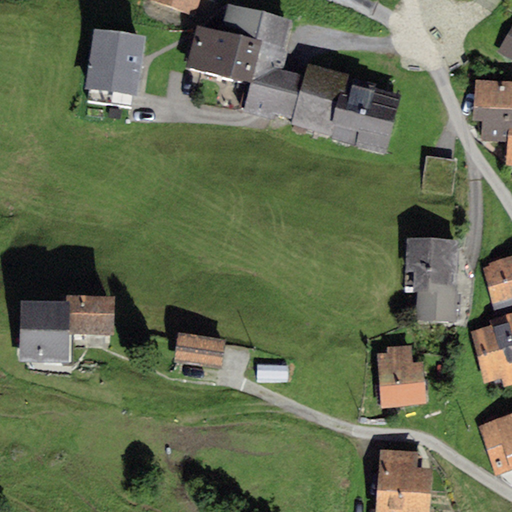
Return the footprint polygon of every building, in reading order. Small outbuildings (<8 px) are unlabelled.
[(151,0),(191,15),(196,0),(151,0)] [(290,19),(226,3),(220,30),(196,24),(184,68),(248,84),(241,112),(273,120),(274,115),(292,120),(304,74),(283,69),(288,50),(282,49),(290,19)] [(511,26),(498,52),(511,59),(511,26)] [(146,36),(93,29),(85,87),(90,88),(87,103),(130,109),(132,95),(137,96),(146,36)] [(377,81),(307,63),(304,74),(292,120),(291,124),(334,135),(333,139),(388,154),(403,93),(375,86),(377,81)] [(511,80),(474,79),(472,120),(482,120),(481,141),(507,142),(508,128),(511,127),(511,80)] [(457,160),(425,156),(420,192),(452,196),(457,160)] [(458,239),(407,237),(405,271),(413,271),(412,290),(417,291),(416,322),(455,322),(458,239)] [(487,266),(482,267),(495,315),(511,310),(511,256),(487,263),(487,266)] [(68,334),(113,335),(114,296),(61,295),(60,301),(68,301),(68,334)] [(20,300),(18,362),(67,362),(68,334),(68,301),(60,301),(20,300)] [(492,326),(470,332),(484,381),(501,377),(504,388),(511,385),(511,314),(490,320),(492,326)] [(225,340),(178,333),(174,363),(221,370),(225,340)] [(378,354),(383,407),(426,403),(423,360),(413,361),(411,344),(387,347),(387,353),(378,354)] [(511,413),(477,426),(495,477),(511,470),(511,413)] [(170,460),(180,462),(182,451),(172,448),(170,460)] [(380,451),(376,511),(428,511),(431,468),(418,467),(419,453),(380,451)]
